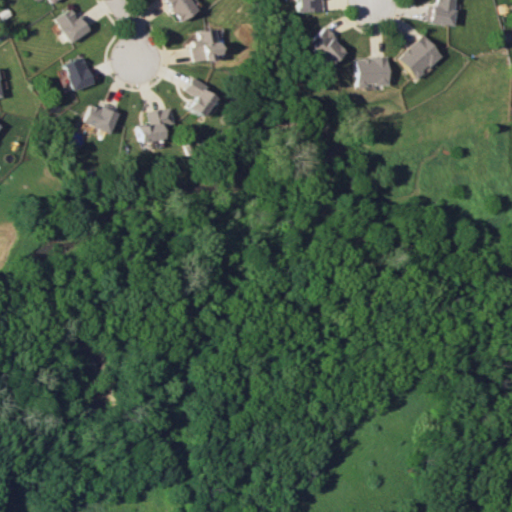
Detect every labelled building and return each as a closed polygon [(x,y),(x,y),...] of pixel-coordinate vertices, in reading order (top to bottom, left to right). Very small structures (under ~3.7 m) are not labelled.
[(157,0),(180,0),(187,10),(170,21),(157,0)] [(289,0),(290,12),(315,10),(314,0),(289,0)] [(422,4),(419,21),(445,25),(449,0),(429,0),(429,5),(422,4)] [(47,18),(63,41),(84,26),(75,13),(70,17),(63,7),(47,18)] [(299,41),(318,65),(335,51),(325,39),(327,38),(318,26),(299,41)] [(182,47),(184,61),(212,56),(207,27),(189,31),(190,38),(183,39),(185,46),(182,47)] [(390,58),(408,79),(416,72),(414,70),(420,64),(422,66),(435,55),(416,33),(402,45),(403,46),(390,58)] [(55,63),(75,55),(86,82),(66,90),(55,63)] [(346,58),(348,87),(358,86),(358,83),(366,83),(366,85),(380,84),(378,56),(346,58)] [(183,76),(197,85),(194,90),(205,97),(191,117),(177,107),(185,96),(175,89),(183,76)] [(101,133),(110,112),(95,105),(93,108),(83,104),(75,122),(101,133)] [(139,111),(141,124),(129,127),(132,143),(155,138),(152,125),(165,123),(162,106),(139,111)]
